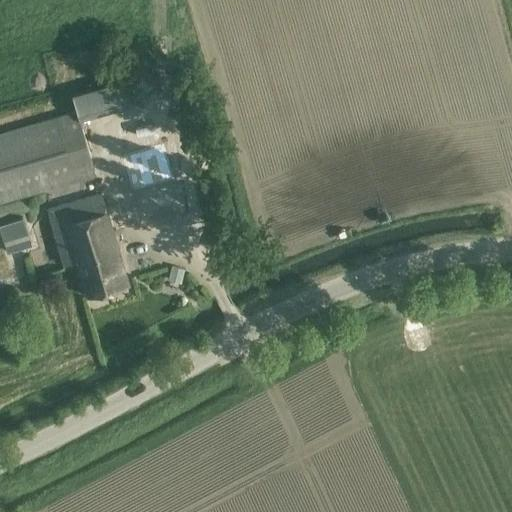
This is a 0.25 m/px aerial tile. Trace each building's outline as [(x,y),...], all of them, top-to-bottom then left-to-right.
[(0,198),(93,170),(79,121),(132,104),(125,79),(35,106),(40,120),(0,131),(0,198)] [(174,160),(133,169),(141,204),(182,195),(174,160)] [(88,296),(129,284),(102,194),(48,210),(64,265),(78,261),(88,296)] [(0,226),(7,254),(31,244),(23,218),(19,219),(13,203),(0,208),(0,226)] [(171,265),(168,280),(182,283),(185,269),(171,265)]
